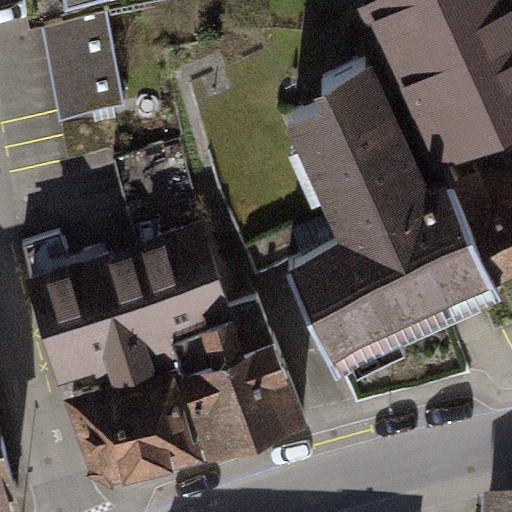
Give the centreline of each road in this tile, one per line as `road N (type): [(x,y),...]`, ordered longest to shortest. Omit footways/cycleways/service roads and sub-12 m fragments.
road 1 (tertiary): [(251,511),(511,436)]
road 2 (residential): [(0,293),(65,511)]
